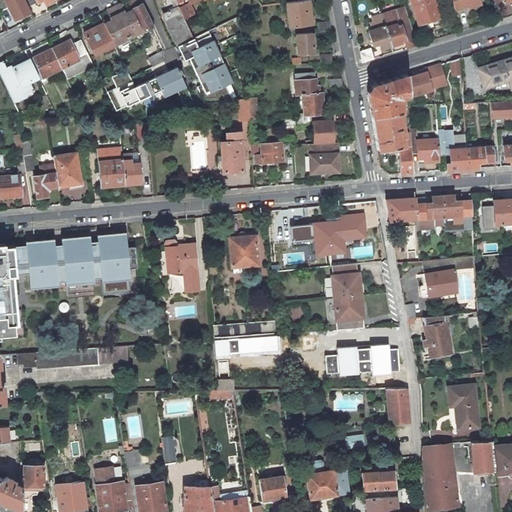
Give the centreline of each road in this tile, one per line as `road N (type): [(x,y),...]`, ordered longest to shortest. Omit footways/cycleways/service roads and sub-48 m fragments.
road 1 (residential): [(0,221),(375,190)]
road 2 (residential): [(351,80),(511,30)]
road 3 (residential): [(375,190),(511,179)]
